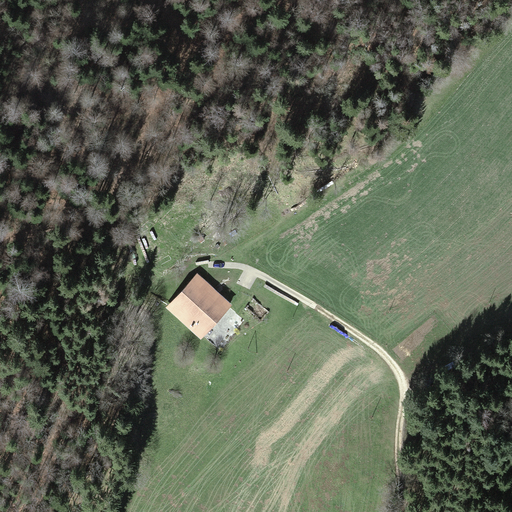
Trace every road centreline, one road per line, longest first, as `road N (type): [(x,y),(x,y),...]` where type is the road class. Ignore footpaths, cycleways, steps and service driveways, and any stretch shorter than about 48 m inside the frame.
road 1 (track): [(408,511),(396,437),(404,377),(391,357),(246,267),(214,264),(158,288),(134,266),(146,222)]
road 2 (track): [(396,437),(437,449),(511,492)]
